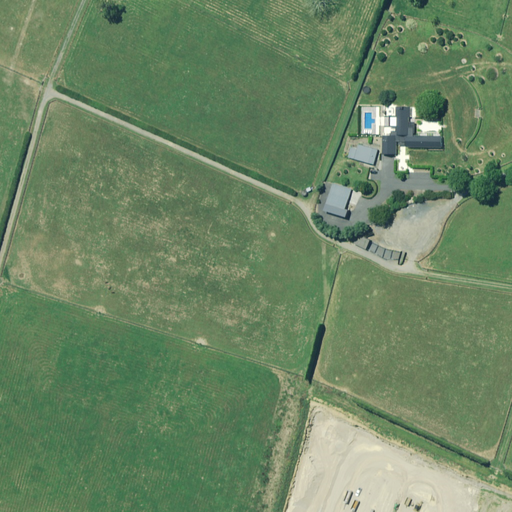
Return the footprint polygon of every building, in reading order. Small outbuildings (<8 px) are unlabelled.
[(445,148),(445,137),(421,136),(417,136),(417,108),(399,107),(399,118),(393,118),(393,136),(385,136),(384,154),(399,155),(399,142),(409,142),(409,147),(445,148)] [(361,145),(360,148),(354,147),(351,158),(376,164),(380,150),(361,145)] [(309,194),(314,191),(312,187),(307,190),(306,189),(302,192),(306,198),(310,195),(309,194)] [(354,192),(335,187),(327,213),(349,220),(351,214),(347,212),(354,192)] [(373,241),(362,236),(357,244),(368,250),(373,241)]
